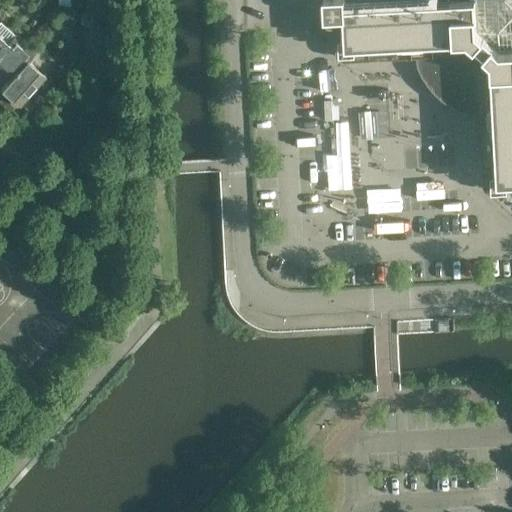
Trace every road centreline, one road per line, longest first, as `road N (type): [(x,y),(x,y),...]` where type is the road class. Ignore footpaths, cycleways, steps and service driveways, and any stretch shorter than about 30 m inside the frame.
road 1 (unclassified): [(511,298),(296,306),(263,299),(250,286),(235,0)]
road 2 (residential): [(358,510),(356,448),(511,442)]
road 3 (residential): [(358,510),(511,502)]
